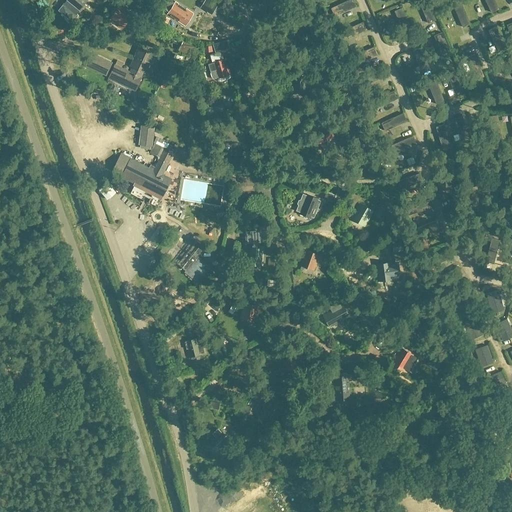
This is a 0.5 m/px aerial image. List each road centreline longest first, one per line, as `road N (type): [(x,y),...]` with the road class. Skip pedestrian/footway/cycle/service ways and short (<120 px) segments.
road 1 (unclassified): [(195,511),(178,430),(21,0)]
road 2 (unclassified): [(158,511),(0,43)]
